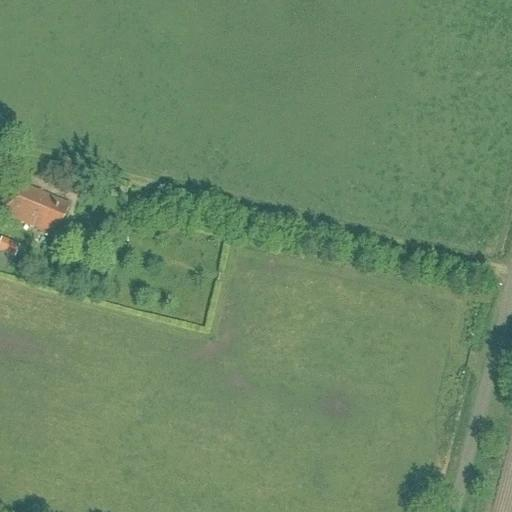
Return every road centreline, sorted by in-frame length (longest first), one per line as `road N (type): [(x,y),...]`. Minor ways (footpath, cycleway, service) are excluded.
road 1 (track): [(511,275),(0,145)]
road 2 (unclassified): [(453,511),(511,287)]
